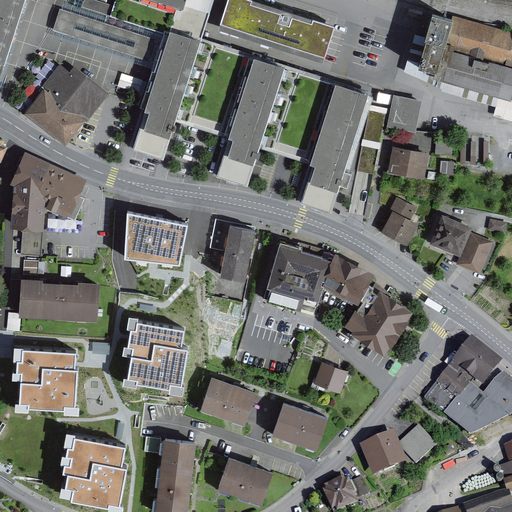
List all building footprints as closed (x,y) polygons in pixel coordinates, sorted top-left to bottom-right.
[(0,0),(0,40),(10,44),(24,0),(0,0)] [(111,8),(86,0),(85,0),(80,15),(105,23),(111,8)] [(335,28),(242,0),(230,0),(222,29),(324,60),(335,28)] [(116,1),(109,22),(165,41),(173,20),(116,1)] [(52,32),(150,62),(157,41),(59,10),(52,32)] [(511,32),(433,11),(426,37),(416,34),(411,52),(423,56),(418,76),(443,83),(441,91),(496,106),(494,115),(511,119),(511,32)] [(343,174),(368,94),(327,81),(170,33),(145,112),(139,130),(134,148),(163,157),(168,140),(174,121),(229,138),(217,175),(246,185),(259,147),(301,161),(314,164),(302,202),(331,211),(343,174)] [(0,73),(10,44),(0,40),(0,73)] [(69,72),(58,64),(20,113),(66,148),(110,91),(75,64),(69,72)] [(123,75),(119,87),(137,93),(141,81),(123,75)] [(417,134),(423,99),(394,94),(388,129),(417,134)] [(392,99),(379,96),(377,106),(390,109),(392,99)] [(387,117),(370,114),(363,149),(380,152),(387,117)] [(417,130),(416,152),(434,152),(435,131),(417,130)] [(394,146),(388,173),(425,181),(431,155),(394,146)] [(42,230),(41,194),(53,168),(24,154),(9,186),(14,188),(11,228),(24,229),(42,230)] [(454,174),(455,160),(442,160),(441,173),(454,174)] [(86,182),(53,168),(41,194),(58,202),(53,212),(75,222),(85,200),(79,197),(86,182)] [(394,211),(382,233),(408,247),(420,225),(394,211)] [(179,265),(188,226),(127,214),(125,260),(179,265)] [(489,231),(507,232),(508,219),(490,218),(489,231)] [(458,264),(484,274),(496,239),(442,220),(432,246),(461,256),(458,264)] [(244,280),(255,230),(216,221),(210,248),(224,251),(219,275),(244,280)] [(24,229),(22,250),(41,251),(42,230),(24,229)] [(302,248),(281,241),(267,287),(270,287),(266,299),(314,313),(322,286),(330,259),(301,250),(302,248)] [(330,259),(322,286),(358,304),(369,283),(374,272),(335,252),(330,259)] [(182,275),(197,282),(205,264),(190,257),(182,275)] [(39,259),(25,259),(24,274),(38,274),(39,259)] [(94,319),(96,283),(20,279),(18,315),(94,319)] [(358,304),(343,329),(383,357),(413,312),(369,283),(358,304)] [(16,314),(8,314),(9,327),(17,327),(16,314)] [(189,351),(181,350),(184,331),(137,323),(127,384),(182,393),(189,351)] [(449,419),(472,436),(511,415),(511,378),(505,374),(497,378),(476,362),(466,344),(426,398),(445,412),(449,419)] [(75,410),(78,355),(23,352),(20,407),(75,410)] [(341,392),(348,371),(321,362),(314,382),(341,392)] [(244,423),(256,391),(212,376),(201,407),(244,423)] [(317,448),(328,417),(284,402),(273,433),(317,448)] [(436,443),(418,425),(399,444),(417,463),(436,443)] [(393,433),(361,446),(374,476),(406,463),(393,433)] [(160,438),(149,437),(147,450),(159,452),(160,438)] [(164,437),(159,476),(190,480),(196,442),(164,437)] [(127,470),(121,469),(125,448),(75,438),(63,500),(119,510),(127,470)] [(511,444),(503,447),(511,477),(511,478),(501,481),(505,494),(511,491),(511,444)] [(261,502),(272,470),(229,455),(218,487),(261,502)] [(186,511),(190,480),(159,476),(153,511),(186,511)] [(346,477),(323,489),(334,511),(335,511),(358,501),(346,477)] [(511,511),(511,502),(509,493),(464,506),(466,511),(511,511)]
